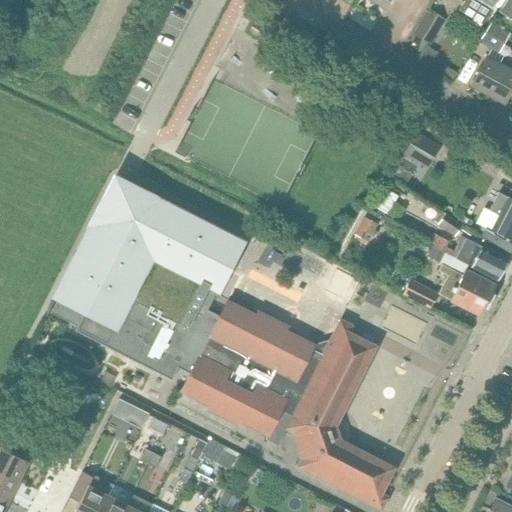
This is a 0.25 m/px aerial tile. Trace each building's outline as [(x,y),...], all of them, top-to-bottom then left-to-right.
[(0,0),(0,2),(13,9),(17,0),(0,0)] [(364,0),(350,0),(349,3),(370,14),(375,6),(364,0)] [(497,0),(465,0),(459,10),(482,25),(497,0)] [(511,0),(506,0),(499,11),(503,14),(511,20),(511,0)] [(0,2),(0,17),(7,21),(13,9),(0,2)] [(428,9),(412,34),(430,45),(445,20),(428,9)] [(480,44),(498,53),(509,34),(491,24),(480,44)] [(511,71),(486,58),(481,68),(471,86),(504,103),(511,88),(511,71)] [(404,154),(428,169),(441,148),(417,133),(404,154)] [(242,243),(118,181),(116,185),(113,183),(97,215),(68,272),(55,297),(58,298),(51,312),(77,325),(74,331),(172,380),(178,367),(190,373),(181,391),(210,406),(208,409),(238,424),(240,421),(267,435),(265,438),(278,445),(286,430),(296,435),(303,457),(297,467),(381,510),(388,497),(379,492),(391,469),(385,466),(385,465),(344,444),(334,440),(331,430),(372,347),(349,335),(353,327),(340,320),(323,354),(312,349),(314,345),(285,331),(287,327),(258,312),(256,316),(227,301),(220,316),(208,310),(242,243)] [(376,209),(386,215),(396,197),(386,191),(376,209)] [(479,236),(511,254),(511,251),(511,199),(507,197),(498,192),(489,211),(498,215),(488,231),(483,229),(479,236)] [(443,209),(434,221),(455,236),(463,224),(443,209)] [(378,225),(364,217),(355,234),(369,242),(378,225)] [(451,251),(449,255),(467,264),(498,281),(508,260),(491,251),(459,236),(457,240),(451,251)] [(431,247),(426,257),(438,263),(462,274),(456,285),(452,285),(448,295),(450,298),(449,301),(460,306),(462,307),(480,316),(484,308),(496,285),(478,276),(464,269),(467,264),(449,255),(443,253),(431,247)] [(403,295),(431,309),(439,294),(411,280),(403,295)] [(121,397),(113,413),(129,421),(136,405),(121,397)] [(0,472),(18,481),(24,470),(26,471),(30,463),(14,454),(18,446),(0,436),(0,472)] [(140,460),(148,464),(153,453),(157,444),(150,440),(140,460)] [(198,441),(191,456),(198,460),(205,445),(198,441)] [(223,451),(216,464),(229,470),(236,457),(223,451)] [(148,464),(144,473),(152,477),(161,457),(153,453),(148,464)] [(190,456),(184,468),(192,473),(198,460),(191,456),(190,456)] [(184,468),(178,479),(187,483),(192,473),(184,468)] [(0,472),(0,496),(11,502),(15,494),(13,493),(18,481),(0,472)] [(99,511),(108,496),(113,485),(89,473),(88,475),(82,472),(69,498),(79,503),(74,511),(99,511)] [(0,496),(0,511),(3,511),(5,509),(7,510),(11,502),(0,496)] [(123,511),(127,505),(108,496),(99,511),(123,511)] [(511,511),(511,506),(496,498),(489,511),(491,511),(511,511)]
